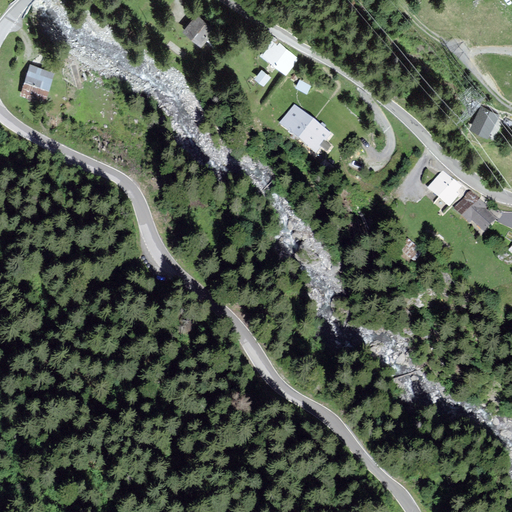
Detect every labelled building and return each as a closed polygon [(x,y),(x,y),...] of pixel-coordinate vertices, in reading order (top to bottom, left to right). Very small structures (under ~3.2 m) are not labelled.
[(212,30),(197,17),(183,32),(199,46),(212,30)] [(297,58),(277,42),(270,51),(268,49),(263,55),(286,73),(297,58)] [(53,73),(31,66),(23,95),(44,101),(53,73)] [(270,77),(262,71),(256,79),(264,85),(270,77)] [(329,132),(295,106),(282,123),(316,149),(329,132)] [(497,116),(482,108),(471,130),(487,137),(497,116)] [(460,186),(443,171),(429,188),(449,205),(457,195),(454,193),(460,186)] [(486,206),(471,191),(456,207),(469,220),(472,217),(485,229),(495,219),(484,208),(486,206)] [(499,223),(511,226),(511,211),(503,208),(499,223)] [(422,250),(410,240),(399,252),(411,263),(422,250)]
